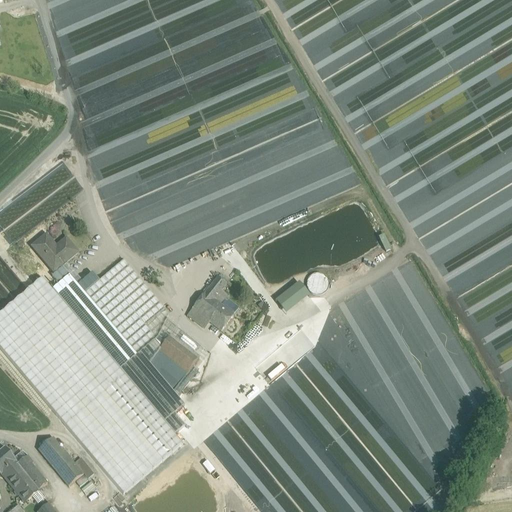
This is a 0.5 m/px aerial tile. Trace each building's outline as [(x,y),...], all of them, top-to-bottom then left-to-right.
[(511,21),(476,5),(478,4),(477,0),(328,0),(373,39),(373,38),(398,50),(466,14),(361,133),(442,170),(454,156),(440,186),(493,126),(511,116),(511,21)] [(279,197),(308,186),(303,171),(244,93),(116,142),(135,148),(129,166),(146,171),(146,184),(153,193),(155,186),(161,201),(193,177),(187,175),(199,167),(194,165),(207,165),(196,161),(199,159),(213,154),(233,160),(241,154),(243,160),(245,159),(245,171),(275,171),(277,176),(282,176),(276,194),(279,197)] [(374,158),(408,214),(404,196),(409,193),(406,192),(406,186),(401,185),(400,179),(397,179),(395,169),(395,168),(393,165),(388,168),(380,157),(380,155),(376,155),(376,153),(377,141),(371,145),(366,138),(366,135),(362,129),(359,131),(356,119),(351,120),(351,122),(370,152),(372,151),(374,158)] [(118,240),(136,233),(139,242),(149,239),(145,228),(138,231),(135,223),(115,231),(118,240)] [(390,251),(384,236),(379,238),(386,253),(390,251)] [(57,250),(46,237),(33,248),(54,274),(52,276),(60,285),(67,279),(65,276),(67,274),(62,268),(78,254),(67,241),(57,250)] [(67,310),(27,343),(142,479),(182,445),(175,436),(120,372),(155,342),(157,340),(167,321),(170,316),(124,262),(96,285),(95,286),(84,295),(67,310)] [(327,278),(312,276),(309,293),(325,295),(327,278)] [(60,285),(52,292),(67,310),(84,295),(79,289),(69,277),(67,279),(60,285)] [(227,286),(218,279),(205,294),(221,306),(228,297),(221,292),(227,286)] [(90,280),(79,289),(84,295),(95,286),(90,280)] [(43,281),(0,317),(0,349),(8,359),(25,345),(27,343),(67,310),(52,292),(43,281)] [(299,285),(276,303),(286,316),(309,297),(299,285)] [(205,294),(192,310),(208,322),(221,306),(205,294)] [(0,311),(9,306),(5,299),(0,301),(0,311)] [(234,316),(221,306),(208,322),(209,324),(221,333),(234,316)] [(208,322),(192,310),(188,316),(205,330),(209,324),(208,322)] [(206,352),(167,321),(157,340),(155,342),(161,350),(171,337),(200,359),(206,352)] [(200,359),(171,337),(161,350),(150,364),(179,386),(200,359)] [(450,447),(458,442),(396,339),(389,343),(387,344),(363,358),(369,357),(372,368),(366,359),(360,363),(363,375),(367,382),(360,384),(357,386),(363,396),(366,408),(370,406),(374,412),(379,410),(391,430),(397,429),(396,426),(424,471),(457,450),(451,452),(450,447)] [(155,342),(120,372),(175,436),(185,428),(174,416),(184,407),(173,394),(179,386),(150,364),(161,350),(155,342)] [(83,413),(25,345),(8,359),(66,428),(83,413)] [(83,477),(53,439),(38,451),(69,488),(83,477)] [(5,450),(0,453),(0,474),(1,474),(15,462),(18,465),(26,459),(22,453),(15,458),(14,461),(5,450)] [(34,464),(28,457),(26,459),(18,465),(39,492),(47,485),(32,466),(34,464)] [(18,465),(15,462),(1,474),(25,503),(32,498),(38,505),(45,499),(39,492),(18,465)] [(84,477),(76,484),(80,488),(88,482),(84,477)]
